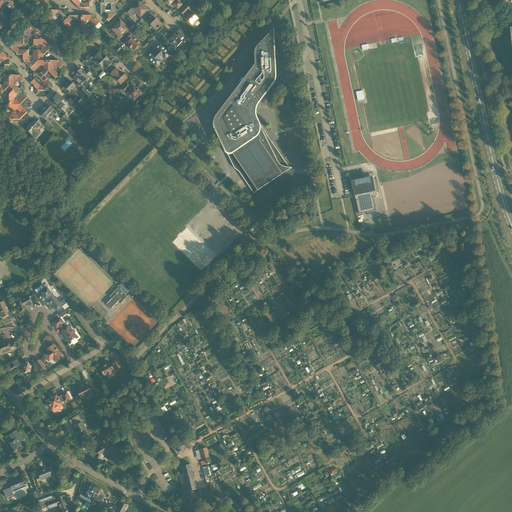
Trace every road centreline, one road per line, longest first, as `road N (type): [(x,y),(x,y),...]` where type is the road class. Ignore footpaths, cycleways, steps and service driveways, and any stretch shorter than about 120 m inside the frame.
road 1 (primary): [(511,225),(459,0)]
road 2 (residential): [(161,511),(50,441)]
